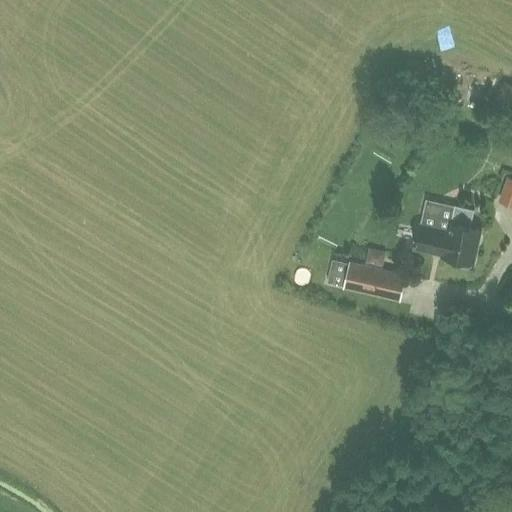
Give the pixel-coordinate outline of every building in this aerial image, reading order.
[(511,85),(505,82),(488,120),(511,132),(511,129),(511,85)] [(511,178),(507,176),(498,201),(511,206),(511,178)] [(473,264),(478,243),(481,243),(483,235),(480,233),(481,229),(470,227),(474,210),(455,206),(451,222),(449,222),(447,231),(440,229),(420,225),(414,248),(442,254),(441,256),(459,261),(459,263),(460,265),(469,267),(471,265),(471,263),(473,264)] [(364,263),(381,267),(385,252),(367,248),(364,263)] [(350,263),(345,287),(399,299),(404,276),(350,263)]
